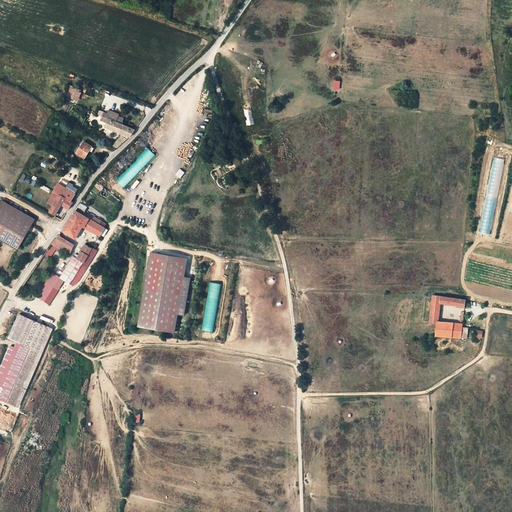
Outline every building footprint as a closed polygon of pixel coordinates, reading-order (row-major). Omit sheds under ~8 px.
[(82,92),(68,85),(63,95),(77,102),(82,92)] [(245,106),(246,124),(253,124),(253,106),(245,106)] [(109,119),(121,123),(122,120),(117,117),(118,116),(118,114),(109,110),(106,117),(109,119)] [(123,135),(130,137),(136,130),(121,123),(109,119),(105,127),(123,135)] [(130,137),(123,135),(113,145),(116,148),(118,149),(130,137)] [(92,147),(84,142),(77,153),(85,158),(92,147)] [(124,187),(155,155),(146,147),(116,180),(124,187)] [(66,188),(75,194),(78,190),(72,187),(73,185),(69,183),(66,188)] [(58,184),(53,191),(71,201),(75,194),(66,188),(58,184)] [(71,201),(53,191),(51,196),(57,199),(49,212),(55,215),(62,205),(69,209),(73,203),(71,201)] [(30,220),(3,205),(1,208),(0,207),(0,236),(16,245),(30,220)] [(82,226),(99,236),(104,227),(99,225),(101,221),(78,206),(76,208),(61,231),(75,238),(82,226)] [(56,246),(70,255),(76,245),(59,235),(52,244),(56,246)] [(56,246),(52,244),(49,248),(45,254),(49,257),(56,246)] [(85,244),(77,259),(83,262),(87,265),(89,266),(97,251),(92,248),(85,244)] [(188,258),(151,253),(140,328),(178,333),(188,258)] [(80,268),(83,262),(77,259),(73,257),(61,279),(71,284),(76,287),(86,271),(82,268),(80,268)] [(49,304),(64,281),(51,273),(36,297),(49,304)] [(221,284),(210,282),(202,330),(213,331),(221,284)] [(462,328),(463,324),(459,324),(437,321),(439,304),(453,306),(453,307),(465,308),(466,300),(433,295),(429,322),(437,323),(435,336),(466,339),(468,328),(462,328)] [(22,344),(22,346),(34,352),(46,326),(20,314),(8,338),(22,344)] [(34,352),(22,346),(1,393),(17,400),(38,352),(50,327),(46,326),(34,352)]
